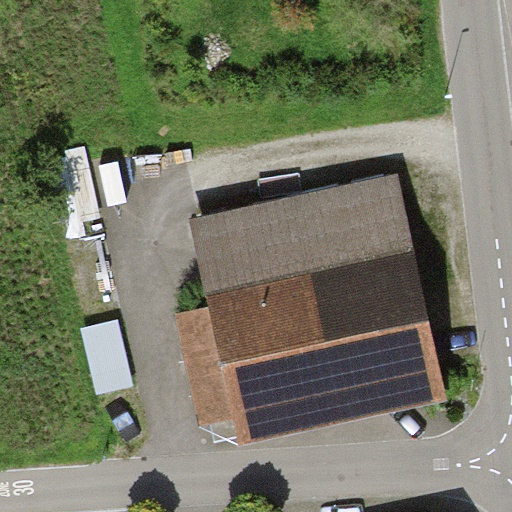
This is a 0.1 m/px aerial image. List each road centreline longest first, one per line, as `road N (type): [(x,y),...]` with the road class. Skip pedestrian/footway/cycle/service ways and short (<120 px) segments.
road 1 (residential): [(0,497),(508,462)]
road 2 (unclassified): [(472,0),(511,363)]
